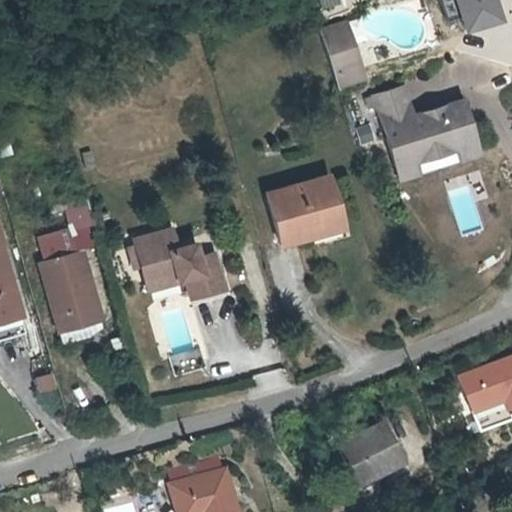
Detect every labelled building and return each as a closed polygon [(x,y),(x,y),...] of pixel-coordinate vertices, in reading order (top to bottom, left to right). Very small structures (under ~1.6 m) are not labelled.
[(321,35),(333,75),(350,70),(337,30),(321,35)] [(354,85),(350,70),(333,75),(337,90),(354,85)] [(421,164),(437,159),(457,153),(473,149),(477,147),(464,107),(461,108),(425,118),(413,122),(405,91),(397,93),(366,103),(369,113),(377,110),(396,173),(416,166),(421,164)] [(477,147),(473,149),(457,153),(461,167),(477,161),(481,161),(477,147)] [(420,179),(416,166),(396,173),(400,185),(420,179)] [(274,194),(289,246),(312,239),(309,228),(341,218),(330,178),(274,194)] [(289,246),(274,194),(269,195),(283,248),(289,246)] [(309,228),(312,239),(345,230),(341,218),(309,228)] [(39,237),(45,256),(37,259),(57,329),(99,317),(80,246),(75,247),(69,228),(39,237)] [(157,236),(167,276),(175,274),(178,285),(185,283),(190,302),(193,301),(181,250),(178,252),(173,232),(157,236)] [(0,329),(24,322),(26,322),(0,236),(0,329)] [(167,276),(157,236),(134,242),(135,249),(140,268),(144,282),(167,276)] [(181,250),(193,301),(214,295),(205,259),(199,260),(195,247),(181,250)] [(140,268),(135,249),(128,251),(133,269),(140,268)] [(214,295),(223,293),(215,257),(205,259),(214,295)] [(167,276),(170,287),(178,285),(175,274),(167,276)] [(167,276),(144,282),(147,293),(170,287),(167,276)] [(214,295),(215,302),(225,299),(223,293),(214,295)] [(193,301),(195,307),(215,302),(214,295),(193,301)] [(24,322),(0,329),(0,338),(27,330),(24,322)] [(508,412),(507,409),(504,401),(511,398),(511,350),(456,371),(476,424),(508,412)] [(205,376),(200,357),(195,358),(170,365),(167,365),(171,382),(205,376)] [(254,393),(288,385),(284,367),(250,374),(254,393)] [(52,372),(34,377),(38,393),(56,389),(52,372)] [(331,444),(351,482),(399,456),(380,419),(331,444)] [(197,472),(208,511),(229,511),(217,467),(197,472)] [(208,511),(197,472),(162,482),(170,511),(208,511)]
